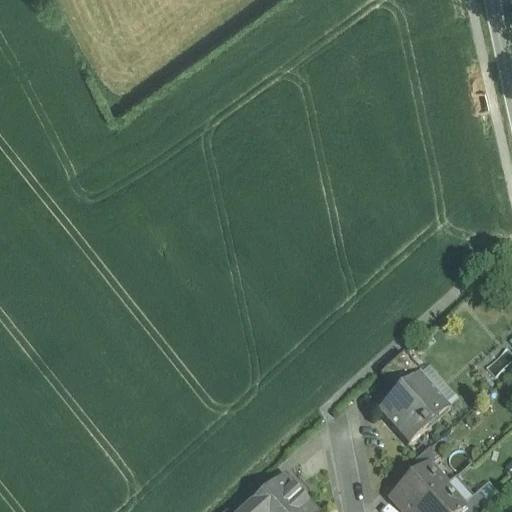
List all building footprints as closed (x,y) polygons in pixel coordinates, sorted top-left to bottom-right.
[(422,376),(403,356),(382,375),(400,394),(419,377),(420,378),(422,376)] [(400,394),(377,414),(408,449),(450,411),(420,378),(419,377),(400,394)] [(429,451),(407,471),(415,480),(428,468),(430,470),(439,462),(429,451)] [(415,480),(391,501),(400,511),(420,511),(447,489),(430,470),(428,468),(415,480)] [(310,511),(283,480),(247,511),(310,511)] [(447,489),(420,511),(462,511),(466,510),(464,508),(447,489)] [(479,494),(464,508),(466,510),(462,511),(480,511),(489,505),(479,494)]
